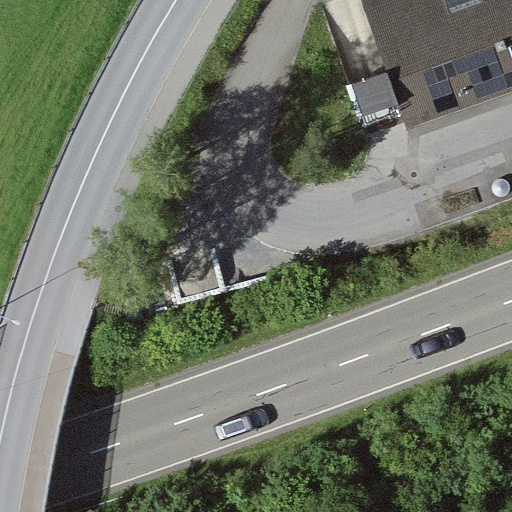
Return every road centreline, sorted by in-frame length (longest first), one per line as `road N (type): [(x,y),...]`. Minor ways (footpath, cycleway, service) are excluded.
road 1 (secondary): [(0,485),(511,300)]
road 2 (residential): [(0,452),(31,324),(95,157),(178,0)]
